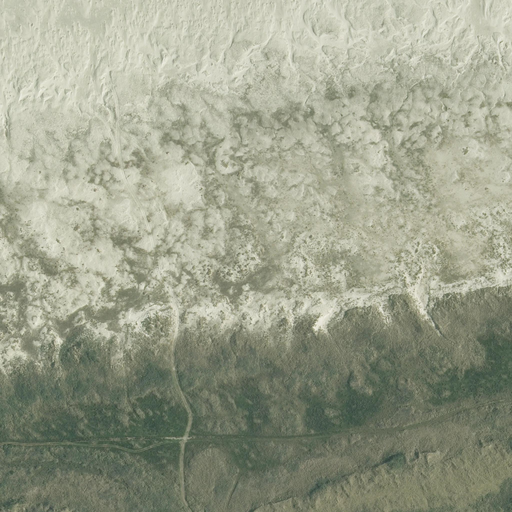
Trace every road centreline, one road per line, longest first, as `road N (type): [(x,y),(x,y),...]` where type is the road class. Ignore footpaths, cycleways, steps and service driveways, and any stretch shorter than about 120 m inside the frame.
road 1 (track): [(0,444),(392,430),(511,398)]
road 2 (track): [(191,511),(181,497),(190,420),(173,369),(178,307),(157,273),(144,211),(123,171),(117,121)]
